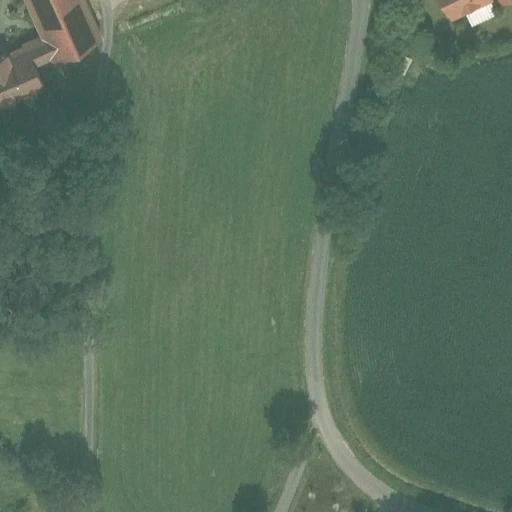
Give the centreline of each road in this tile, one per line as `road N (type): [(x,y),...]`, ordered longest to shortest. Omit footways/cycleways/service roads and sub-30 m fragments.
road 1 (unknown): [(111,0),(82,252),(87,427),(100,511)]
road 2 (unclassified): [(312,381),(315,271),(361,0)]
road 3 (unclassified): [(420,511),(358,473),(327,432),(312,381)]
road 4 (unclassified): [(279,511),(308,433),(312,381)]
